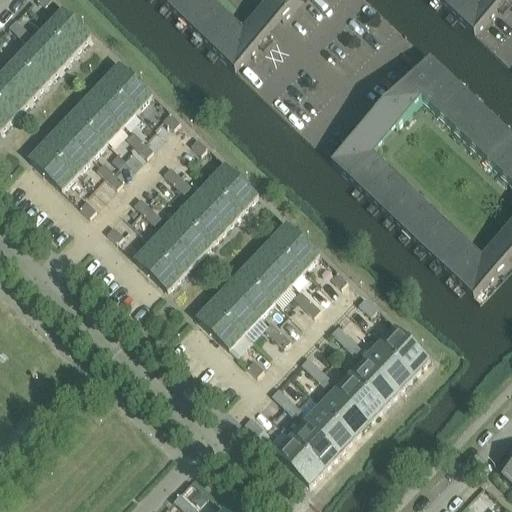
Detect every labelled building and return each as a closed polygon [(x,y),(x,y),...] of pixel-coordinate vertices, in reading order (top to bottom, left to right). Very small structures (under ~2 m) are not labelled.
[(53,6),(46,0),(41,0),(37,5),(46,13),(53,6)] [(172,16),(187,0),(157,0),(157,1),(172,16)] [(187,31),(213,4),(208,0),(187,0),(172,16),(187,31)] [(278,31),(300,9),(290,0),(275,0),(261,15),(254,23),(271,39),(278,31)] [(290,0),(300,9),(308,0),(290,0)] [(433,0),(442,8),(449,0),(433,0)] [(458,23),(478,0),(449,0),(442,8),(458,23)] [(475,39),(510,2),(508,0),(478,0),(458,23),(475,39)] [(203,45),(228,19),(213,4),(187,31),(203,45)] [(91,43),(64,17),(48,33),(76,59),(91,43)] [(218,60),(244,33),(228,19),(203,45),(218,60)] [(235,76),(271,39),(254,23),(244,33),(218,60),(235,76)] [(25,34),(17,26),(10,33),(18,41),(25,34)] [(61,75),(76,59),(48,33),(34,49),(61,75)] [(34,42),(25,34),(18,41),(27,49),(34,42)] [(61,75),(34,49),(19,64),(46,90),(61,75)] [(46,90),(19,64),(4,80),(31,106),(46,90)] [(396,101),(413,117),(423,107),(440,89),(448,80),(431,64),(396,101)] [(153,102),(121,71),(105,87),(138,118),(153,102)] [(31,106),(4,80),(0,83),(0,106),(16,122),(31,106)] [(438,122),(464,95),(448,80),(440,89),(423,107),(438,122)] [(138,118),(105,87),(90,103),(123,134),(138,118)] [(454,137),(479,110),(464,95),(438,122),(454,137)] [(391,140),(413,117),(396,101),(374,124),(367,131),(384,148),(391,140)] [(123,134),(90,103),(75,118),(108,149),(123,134)] [(16,122),(0,106),(0,137),(1,138),(16,122)] [(469,151),(495,124),(479,110),(454,137),(469,151)] [(108,149),(75,118),(60,134),(93,165),(108,149)] [(181,128),(171,118),(164,126),(174,135),(181,128)] [(485,166),(510,139),(495,124),(469,151),(485,166)] [(332,168),(349,185),(375,158),(384,148),(367,131),(332,168)] [(93,165),(60,134),(45,149),(78,181),(93,165)] [(137,154),(144,147),(134,138),(127,145),(137,154)] [(500,181),(511,168),(511,140),(510,139),(485,166),(500,181)] [(208,154),(198,144),(191,152),(201,161),(208,154)] [(154,157),(144,147),(137,154),(147,164),(154,157)] [(78,181),(45,149),(30,166),(62,197),(78,181)] [(365,199),(390,173),(375,158),(349,185),(365,199)] [(511,191),(511,168),(500,181),(511,191)] [(114,178),(104,169),(97,176),(107,186),(114,178)] [(259,202),(226,171),(211,187),(243,219),(259,202)] [(181,182),(171,173),(165,180),(175,189),(181,182)] [(380,214),(406,187),(390,173),(365,199),(380,214)] [(124,188),(114,178),(107,186),(117,195),(124,188)] [(191,192),(181,182),(175,189),(185,199),(191,192)] [(243,219),(211,187),(196,203),(228,234),(243,219)] [(395,229),(421,202),(406,187),(380,214),(395,229)] [(97,216),(87,207),(80,200),(75,205),(82,212),(80,214),(90,224),(97,216)] [(411,244),(436,217),(421,202),(395,229),(411,244)] [(228,234),(196,203),(181,219),(213,250),(228,234)] [(151,214),(141,204),(134,211),(145,221),(151,214)] [(162,223),(151,214),(145,221),(155,231),(162,223)] [(426,258),(452,231),(436,217),(411,244),(426,258)] [(213,250),(181,219),(166,235),(199,266),(213,250)] [(321,261),(288,230),(272,246),(305,277),(321,261)] [(511,264),(511,230),(498,245),(493,251),(510,267),(511,264)] [(442,273),(467,246),(452,231),(426,258),(442,273)] [(125,242),(114,233),(107,240),(118,250),(125,242)] [(199,266),(166,235),(151,250),(184,281),(199,266)] [(305,277),(272,246),(257,262),(290,293),(305,277)] [(457,288),(483,261),(467,246),(442,273),(457,288)] [(184,281),(151,250),(135,267),(168,298),(184,281)] [(474,304),(510,267),(493,251),(483,261),(457,288),(474,304)] [(290,293),(257,262),(243,278),(275,309),(290,293)] [(275,309),(243,278),(228,293),(260,324),(275,309)] [(348,287),(338,278),(332,285),(342,295),(348,287)] [(260,324),(228,293),(213,309),(245,340),(260,324)] [(311,307),(301,297),(294,304),(305,314),(311,307)] [(378,316),(366,304),(359,311),(371,323),(378,316)] [(321,316),(311,307),(305,314),(315,323),(321,316)] [(245,340),(213,309),(197,325),(230,356),(245,340)] [(275,345),(282,338),(272,328),(265,335),(275,345)] [(351,344),(339,332),(332,340),(344,351),(351,344)] [(431,366),(396,333),(380,349),(415,382),(431,366)] [(285,354),(292,347),(282,338),(275,345),(285,354)] [(363,356),(351,344),(344,351),(356,363),(363,356)] [(415,382),(380,349),(366,365),(400,398),(415,382)] [(314,383),(321,375),(309,364),(302,371),(314,383)] [(400,398),(366,365),(351,381),(385,413),(400,398)] [(265,376),(254,366),(247,373),(258,383),(265,376)] [(333,387),(321,375),(314,383),(327,394),(333,387)] [(385,413),(351,381),(336,396),(370,429),(385,413)] [(285,414),(291,407),(279,395),(272,402),(285,414)] [(370,429),(336,396),(321,412),(355,445),(370,429)] [(304,418),(291,407),(285,414),(297,426),(304,418)] [(355,445),(321,412),(306,428),(340,460),(355,445)] [(264,435),(252,423),(245,431),(257,443),(264,435)] [(340,460),(306,428),(291,443),(325,476),(340,460)] [(325,476),(291,443),(275,460),(310,492),(325,476)] [(511,491),(511,471),(502,482),(511,491)] [(178,511),(191,511),(192,511),(180,500),(173,507),(178,511)]
